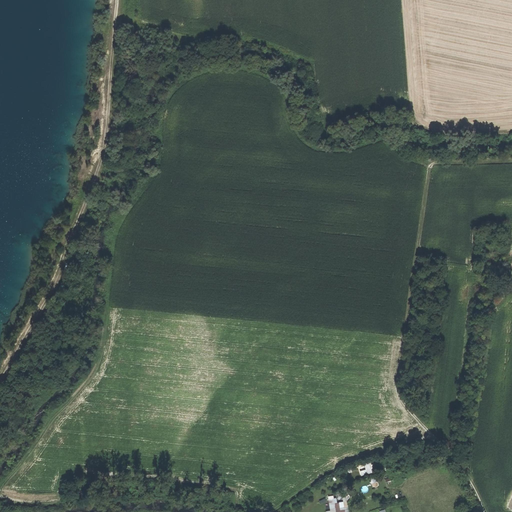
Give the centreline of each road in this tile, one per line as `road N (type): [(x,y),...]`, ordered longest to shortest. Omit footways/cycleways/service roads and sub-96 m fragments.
road 1 (track): [(116,0),(100,159),(50,292),(0,378)]
road 2 (track): [(429,165),(398,400),(471,480),(480,511)]
